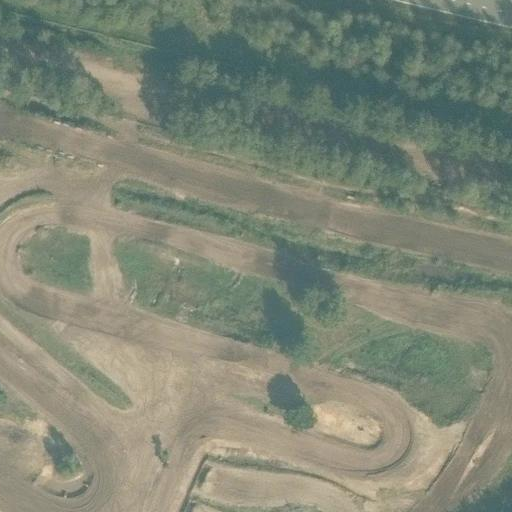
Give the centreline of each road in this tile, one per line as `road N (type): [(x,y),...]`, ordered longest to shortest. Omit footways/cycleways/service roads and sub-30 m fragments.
road 1 (track): [(511,179),(0,56)]
road 2 (track): [(0,18),(104,44),(146,93)]
